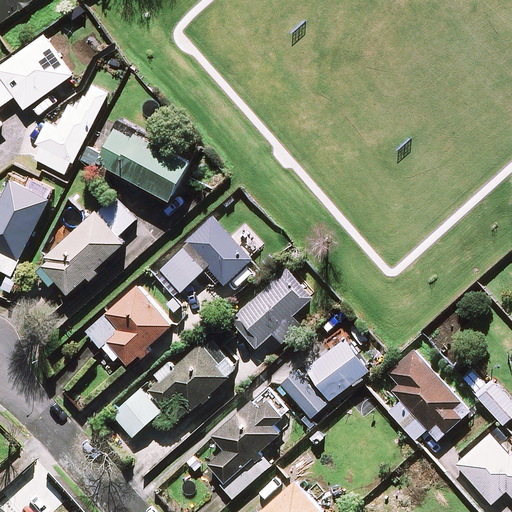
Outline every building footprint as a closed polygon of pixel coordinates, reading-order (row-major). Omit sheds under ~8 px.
[(0,0),(0,25),(37,0),(0,0)] [(93,34),(77,45),(88,62),(105,51),(93,34)] [(76,76),(50,37),(0,70),(0,129),(6,125),(0,116),(0,109),(19,96),(28,109),(76,76)] [(113,94),(96,85),(83,109),(75,104),(61,129),(51,124),(40,145),(44,147),(38,159),(69,175),(113,94)] [(140,133),(124,124),(104,162),(177,201),(197,163),(140,133)] [(53,200),(13,180),(0,205),(0,267),(1,268),(0,269),(0,278),(10,284),(53,200)] [(103,274),(100,270),(129,243),(122,235),(138,221),(116,197),(105,207),(37,269),(53,286),(60,281),(72,295),(90,279),(93,283),(103,274)] [(77,197),(62,209),(73,222),(88,211),(77,197)] [(234,235),(215,217),(163,271),(185,292),(210,266),(230,285),(267,247),(244,225),(234,235)] [(317,297),(289,268),(235,322),(260,348),(276,333),(285,343),(304,325),(296,317),(317,297)] [(155,351),(152,347),(177,325),(141,285),(90,331),(116,360),(122,354),(132,365),(142,356),(145,360),(155,351)] [(238,373),(238,362),(224,346),(236,335),(222,320),(174,364),(172,362),(158,375),(162,380),(151,389),(146,383),(114,413),(138,439),(160,420),(172,433),(238,373)] [(304,374),(301,370),(285,382),(313,418),(335,400),(373,369),(348,338),(310,369),(326,389),(320,394),(304,374)] [(473,411),(417,350),(390,374),(408,393),(390,409),(418,440),(431,428),(441,440),(473,411)] [(511,419),(511,400),(496,383),(482,397),(506,424),(511,419)] [(291,413),(271,388),(214,435),(226,449),(210,462),(238,496),(274,465),(263,452),(285,434),(278,424),(291,413)] [(511,455),(494,434),(459,464),(494,504),(509,490),(511,493),(511,455)] [(263,511),(326,511),(298,481),(263,511)]
